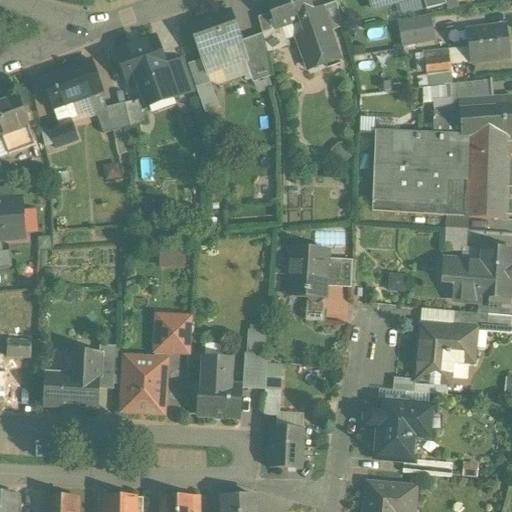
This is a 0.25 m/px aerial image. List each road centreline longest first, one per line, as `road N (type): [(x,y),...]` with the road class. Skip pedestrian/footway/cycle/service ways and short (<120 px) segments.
road 1 (residential): [(0,427),(245,441),(243,485)]
road 2 (residential): [(0,480),(243,485)]
road 3 (residential): [(332,485),(349,392),(373,341)]
